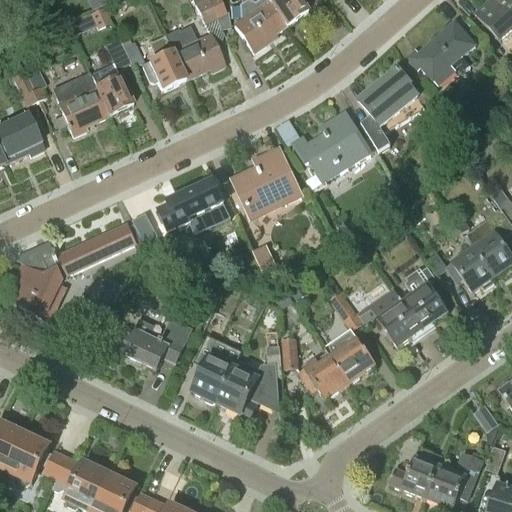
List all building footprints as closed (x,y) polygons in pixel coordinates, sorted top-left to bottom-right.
[(106,0),(93,0),(86,3),(92,16),(110,7),(106,0)] [(217,0),(208,0),(206,1),(221,32),(229,29),(228,17),(226,17),(217,0)] [(263,47),(287,30),(269,4),(268,5),(265,0),(254,7),(247,4),(240,9),(241,24),(234,29),(253,58),(265,50),(263,47)] [(269,4),(287,30),(307,17),(300,7),(310,0),(264,0),(265,0),(268,5),(269,4)] [(511,0),(507,4),(502,0),(495,0),(475,18),(500,46),(511,34),(511,0)] [(219,38),(221,32),(206,1),(195,6),(208,35),(219,38)] [(103,13),(91,18),(100,38),(113,32),(103,13)] [(455,26),(410,66),(418,76),(421,73),(436,90),(441,85),(442,85),(446,86),(454,79),(460,79),(476,65),(468,56),(476,50),(455,26)] [(172,56),(186,85),(211,74),(212,77),(224,71),(210,40),(197,46),(189,30),(179,35),(178,33),(164,39),(165,40),(165,41),(172,56)] [(119,42),(129,63),(131,68),(139,64),(127,38),(119,42)] [(129,63),(119,42),(108,46),(118,68),(129,63)] [(162,96),(186,85),(172,56),(149,67),(162,96)] [(26,111),(39,105),(34,94),(25,74),(12,79),(26,111)] [(366,136),(377,155),(379,158),(391,150),(383,137),(424,114),(418,104),(420,103),(411,92),(413,91),(399,74),(360,106),(372,122),(377,129),(366,136)] [(84,132),(109,121),(95,92),(96,91),(89,76),(51,94),(73,142),(86,136),(84,132)] [(119,81),(96,91),(95,92),(109,121),(132,110),(119,81)] [(34,94),(39,105),(47,102),(42,91),(34,94)] [(377,155),(366,136),(359,140),(346,118),(324,132),(328,139),(308,151),(304,144),(294,150),(319,190),(377,155)] [(0,131),(0,160),(4,169),(29,157),(31,161),(44,155),(29,123),(14,131),(11,126),(0,131)] [(285,206),(301,199),(281,156),(265,164),(268,171),(236,185),(250,217),(283,202),(285,206)] [(168,209),(158,213),(167,234),(177,230),(178,233),(191,227),(190,224),(224,208),(214,187),(168,208),(168,209)] [(511,207),(507,201),(498,208),(509,225),(511,223),(511,207)] [(145,218),(132,225),(134,228),(146,250),(159,243),(145,218)] [(454,225),(463,238),(469,233),(460,220),(454,225)] [(344,239),(356,232),(351,224),(340,231),(344,239)] [(456,242),(463,238),(454,225),(447,229),(456,242)] [(142,246),(134,228),(128,231),(127,230),(45,267),(47,272),(43,281),(24,272),(13,293),(24,298),(18,311),(46,324),(62,290),(60,289),(62,286),(67,283),(66,281),(142,246)] [(475,253),(495,283),(511,270),(511,262),(495,239),(487,245),(478,234),(466,243),(473,254),(475,253)] [(266,253),(254,257),(265,280),(276,276),(266,253)] [(473,298),(495,283),(475,253),(473,254),(447,273),(457,288),(463,284),(473,298)] [(437,257),(426,264),(434,276),(445,268),(437,257)] [(405,287),(407,289),(396,297),(423,337),(448,319),(428,291),(434,286),(425,273),(405,287)] [(329,303),(350,334),(351,336),(362,328),(340,296),(329,303)] [(399,354),(423,337),(396,297),(372,313),(379,323),(378,324),(399,354)] [(211,321),(221,326),(225,318),(215,313),(211,321)] [(134,334),(122,358),(158,376),(164,362),(176,368),(193,333),(171,323),(160,347),(134,334)] [(357,342),(356,343),(351,336),(350,334),(325,352),(331,361),(349,387),(349,389),(376,370),(357,342)] [(286,374),(287,374),(297,373),(295,343),(283,344),(286,374)] [(193,396),(217,407),(238,365),(214,354),(193,396)] [(258,375),(238,365),(217,407),(249,423),(257,408),(280,419),(277,382),(282,382),(281,358),(265,359),(267,369),(261,369),(258,375)] [(325,405),(349,389),(349,387),(331,361),(320,369),(317,365),(300,377),(314,397),(317,394),(325,405)] [(511,413),(511,391),(501,398),(511,413)] [(485,410),(474,418),(488,437),(499,429),(485,410)] [(0,472),(6,475),(25,436),(15,431),(10,432),(0,426),(0,472)] [(500,432),(499,429),(488,437),(487,450),(493,452),(500,432)] [(34,440),(25,436),(6,475),(19,481),(20,486),(27,489),(30,487),(32,488),(42,467),(48,470),(45,477),(56,483),(67,461),(55,456),(51,465),(45,462),(50,451),(36,444),(34,440)] [(425,504),(438,470),(432,468),(436,457),(419,451),(408,478),(396,473),(389,489),(402,494),(402,495),(425,504)] [(486,474),(498,478),(506,455),(494,451),(486,474)] [(456,477),(438,470),(425,504),(444,511),(455,511),(459,503),(467,506),(483,465),(463,458),(456,477)] [(67,461),(56,483),(66,488),(70,481),(76,483),(65,504),(68,506),(68,510),(72,511),(77,511),(79,511),(81,511),(94,511),(112,477),(102,473),(97,473),(84,467),(78,478),(73,475),(78,466),(67,461)] [(120,481),(112,477),(94,511),(127,511),(129,509),(134,511),(148,511),(153,503),(142,498),(137,507),(132,504),(137,493),(122,486),(120,481)] [(511,511),(511,495),(510,495),(511,490),(511,486),(501,483),(490,511),(511,511)] [(153,503),(148,511),(175,511),(170,509),(168,511),(161,511),(163,509),(153,503)]
